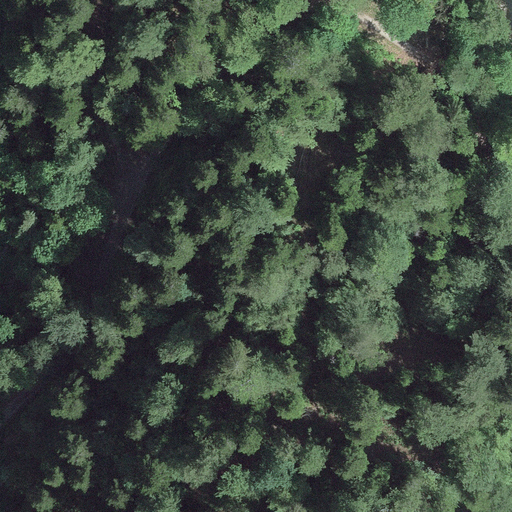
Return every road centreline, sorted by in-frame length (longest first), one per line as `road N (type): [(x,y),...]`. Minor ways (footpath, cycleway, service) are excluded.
road 1 (track): [(0,428),(81,329),(120,216),(196,87)]
road 2 (track): [(381,24),(445,69),(511,176)]
